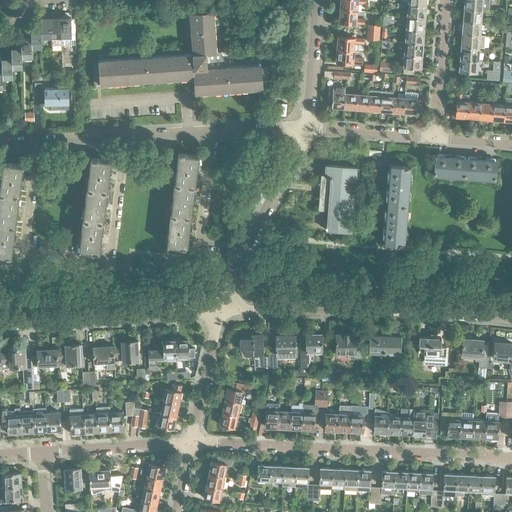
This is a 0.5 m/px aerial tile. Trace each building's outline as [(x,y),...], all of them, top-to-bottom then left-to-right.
[(340,0),(340,9),(358,11),(358,3),(367,3),(366,0),(340,0)] [(489,0),(465,0),(466,1),(465,1),(464,7),(465,7),(465,9),(482,10),(486,11),(489,11),(489,0)] [(216,52),(214,21),(213,5),(191,7),(192,13),(189,13),(192,53),(98,60),(98,63),(92,63),(94,86),(194,79),(195,95),(269,89),(267,67),(261,67),(261,64),(226,67),(221,51),(216,52)] [(426,10),(425,10),(426,6),(409,5),(408,17),(425,19),(425,16),(426,16),(426,10)] [(357,18),(358,11),(340,9),(339,22),(365,24),(365,19),(357,18)] [(464,19),(464,22),(481,23),(482,10),(465,9),(465,14),(464,14),(464,19)] [(41,27),(42,37),(52,37),(51,17),(41,18),(41,27)] [(62,45),(62,17),(51,17),(52,37),(52,45),(62,45)] [(62,17),(62,45),(76,45),(75,20),(71,20),(71,17),(62,17)] [(425,23),(424,23),(425,19),(408,17),(407,30),(424,31),(424,29),(425,29),(425,23)] [(463,32),(463,34),(480,35),(481,23),(464,22),(464,26),(463,26),(462,32),(463,32)] [(367,24),(366,32),(380,33),(380,25),(367,24)] [(31,28),(32,37),(32,47),(42,47),(42,37),(41,27),(31,28)] [(425,35),(423,35),(424,31),(407,30),(406,42),(423,44),(423,42),(424,42),(425,35)] [(380,33),(366,32),(366,39),(379,40),(380,33)] [(462,44),(462,47),(479,48),(480,35),(463,34),(463,38),(462,38),(461,44),(462,44)] [(337,49),(355,51),(355,43),(364,43),(364,38),(338,36),(337,49)] [(22,38),(22,48),(22,57),(32,57),(32,47),(32,37),(22,38)] [(424,48),(422,48),(423,44),(406,42),(405,55),(422,56),(422,54),(423,54),(424,48)] [(461,59),(478,60),(479,48),(462,47),(462,51),(461,51),(460,57),(461,57),(461,59)] [(12,48),(12,58),(12,68),(22,68),(22,57),(22,48),(12,48)] [(354,58),(355,51),(337,49),(336,62),(362,64),(363,59),(354,58)] [(421,61),(422,56),(405,55),(404,68),(421,69),(421,67),(422,67),(422,61),(421,61)] [(2,68),(3,78),(13,78),(12,68),(12,58),(2,58),(2,68)] [(477,74),(478,60),(461,59),(461,64),(460,64),(459,69),(461,69),(461,72),(477,74)] [(379,71),(391,72),(392,62),(380,61),(379,71)] [(363,72),(376,73),(377,65),(364,64),(363,72)] [(502,81),(511,82),(511,74),(511,70),(503,69),(502,81)] [(76,70),(67,70),(68,81),(76,81),(76,70)] [(486,79),(499,80),(500,71),(487,70),(486,79)] [(52,75),(52,79),(52,81),(62,80),(62,72),(51,72),(52,75)] [(343,108),(345,93),(345,87),(345,88),(334,87),(334,86),(333,86),(333,88),(330,88),(330,87),(329,87),(328,99),(329,99),(329,98),(332,99),(332,107),(343,108)] [(68,88),(45,88),(45,105),(52,105),(52,110),(61,109),(61,105),(69,105),(68,88)] [(379,111),(381,96),(381,91),(369,90),(369,95),(367,110),(379,111)] [(276,102),(277,94),(267,93),(266,101),(276,102)] [(355,109),(356,94),(345,93),(343,108),(355,109)] [(367,110),(369,95),(356,94),(355,109),(367,110)] [(468,118),(469,102),(470,95),(458,94),(456,111),(452,111),(452,117),(468,118)] [(379,111),(391,112),(393,97),(381,96),(379,111)] [(391,112),(403,113),(405,98),(393,97),(391,112)] [(511,97),(506,97),(505,104),(503,121),(511,121),(511,97)] [(421,99),(405,98),(403,113),(415,114),(416,106),(421,107),(421,99)] [(468,118),(480,119),(481,103),(469,102),(468,118)] [(480,119),(491,120),(493,104),(481,103),(480,119)] [(503,121),(505,104),(493,104),(491,120),(503,121)] [(33,112),(25,112),(25,121),(34,121),(33,112)] [(175,185),(195,188),(199,157),(179,154),(175,185)] [(464,178),(466,158),(435,156),(434,175),(464,178)] [(87,189),(108,191),(112,161),(91,158),(87,189)] [(496,161),(466,158),(464,178),(494,180),(496,161)] [(0,187),(0,193),(19,196),(24,165),(3,163),(0,187)] [(358,167),(325,165),(325,175),(321,174),(318,209),(328,210),(326,230),(353,232),(358,167)] [(390,165),(389,184),(408,185),(410,166),(390,165)] [(389,184),(387,203),(407,205),(408,185),(389,184)] [(175,185),(171,216),(191,218),(195,188),(175,185)] [(87,189),(83,219),(104,222),(108,191),(87,189)] [(0,224),(15,227),(19,196),(0,193),(0,224)] [(386,222),(406,224),(407,205),(387,203),(386,222)] [(191,218),(171,216),(167,246),(187,248),(191,218)] [(104,222),(83,219),(79,250),(100,253),(104,222)] [(405,243),(406,224),(386,222),(385,242),(405,243)] [(0,255),(11,257),(15,227),(0,224),(0,255)] [(275,351),(268,352),(269,356),(269,368),(277,368),(276,358),(296,358),(296,352),(300,352),(300,348),(299,341),(295,341),(295,334),(286,335),(286,333),(281,333),(281,335),(276,335),(275,335),(276,350),(275,350),(275,351)] [(306,348),(300,348),(300,352),(300,361),(300,366),(300,375),(307,375),(307,363),(309,363),(309,352),(313,352),(322,351),(329,351),(329,342),(322,343),(321,333),(320,333),(320,334),(315,334),(306,334),(306,333),(305,333),(306,340),(306,348)] [(356,334),(336,333),(336,349),(336,353),(354,354),(354,358),(355,358),(361,358),(361,342),(356,342),(356,334)] [(252,339),(240,339),(241,348),(245,348),(245,355),(254,354),(254,370),(255,370),(255,367),(262,367),(262,375),(269,375),(269,368),(269,356),(262,356),(262,354),(262,338),(261,334),(257,334),(256,334),(252,335),(252,337),(252,339)] [(400,354),(401,335),(369,334),(368,353),(400,354)] [(482,347),(483,340),(472,339),(472,338),(470,336),(466,335),(464,337),(464,339),(463,339),(461,355),(475,356),(475,361),(479,361),(477,378),(485,379),(488,347),(482,347)] [(419,336),(418,345),(424,345),(423,354),(424,354),(426,354),(425,361),(445,362),(445,355),(446,346),(441,346),(441,337),(419,336)] [(113,348),(112,348),(113,356),(122,355),(123,362),(139,361),(138,340),(121,341),(122,347),(113,348)] [(162,349),(148,350),(149,365),(149,368),(155,369),(157,358),(163,358),(168,358),(168,360),(176,360),(175,340),(162,341),(162,349)] [(188,340),(175,340),(176,360),(182,360),(182,357),(189,357),(195,357),(194,348),(188,348),(188,344),(188,341),(188,340)] [(494,341),(492,358),(509,360),(508,368),(511,380),(511,379),(511,343),(503,342),(504,341),(494,340),(494,341)] [(57,351),(56,351),(57,365),(66,364),(82,363),(81,343),(72,344),(65,344),(65,350),(64,351),(57,351)] [(94,346),(93,346),(94,363),(107,362),(107,369),(115,368),(115,362),(114,362),(113,356),(112,348),(113,348),(113,345),(112,345),(112,346),(102,346),(101,346),(94,347),(94,346)] [(1,354),(0,354),(1,368),(2,368),(10,367),(10,368),(26,367),(26,366),(25,347),(9,348),(9,354),(1,354)] [(37,355),(31,356),(32,366),(38,366),(57,365),(56,351),(57,351),(57,348),(45,349),(36,350),(37,355)] [(136,369),(137,383),(144,382),(145,375),(144,368),(136,369)] [(181,371),(167,373),(167,379),(182,378),(181,371)] [(223,394),(223,398),(225,398),(225,399),(225,400),(240,403),(242,392),(249,393),(251,385),(237,382),(235,388),(227,387),(227,388),(226,388),(225,393),(226,393),(226,394),(223,394)] [(166,388),(163,400),(168,401),(179,404),(180,398),(181,398),(182,393),(181,393),(181,391),(180,391),(181,385),(173,383),(172,389),(166,388)] [(437,387),(430,387),(430,391),(433,391),(435,394),(435,396),(439,397),(439,389),(437,387)] [(264,399),(257,397),(255,406),(262,408),(264,399)] [(163,400),(160,413),(168,414),(176,416),(179,404),(168,401),(163,400)] [(225,400),(222,412),(237,415),(240,403),(225,400)] [(126,416),(132,415),(133,406),(133,407),(134,401),(125,401),(126,416)] [(485,420),(484,437),(485,437),(497,438),(498,417),(503,418),(505,418),(506,401),(498,401),(498,413),(485,412),(485,420)] [(290,411),(290,428),(297,428),(301,428),(302,411),(303,411),(303,405),(303,404),(303,402),(302,402),(298,402),(298,405),(291,404),(291,411),(290,411)] [(266,410),(265,426),(278,427),(279,410),(279,404),(267,403),(266,410)] [(302,411),(301,428),(314,429),(315,413),(318,413),(318,406),(314,406),(314,404),(303,404),(303,405),(303,411),(302,411)] [(96,412),(97,431),(97,432),(98,432),(110,431),(110,430),(109,411),(109,406),(96,407),(96,412)] [(139,408),(133,407),(133,406),(132,415),(133,415),(131,425),(136,426),(139,408)] [(45,407),(32,408),(32,409),(32,413),(34,431),(34,432),(35,432),(47,431),(47,430),(46,412),(45,407)] [(338,414),(337,430),(349,431),(350,414),(350,407),(338,407),(338,414)] [(373,424),(373,432),(379,432),(379,434),(385,434),(385,432),(386,432),(387,413),(387,411),(374,407),(373,424)] [(6,408),(0,409),(1,428),(7,427),(7,434),(21,433),(21,432),(20,414),(6,415),(6,408)] [(82,408),(69,409),(71,433),(84,433),(84,432),(82,413),(83,413),(82,408)] [(145,427),(147,410),(141,408),(138,426),(145,427)] [(400,416),(399,433),(411,434),(412,414),(413,408),(400,408),(400,416)] [(412,414),(411,434),(413,434),(413,435),(419,436),(419,434),(425,434),(425,427),(425,425),(427,425),(428,425),(428,427),(437,427),(438,413),(433,413),(433,410),(413,408),(412,414)] [(32,409),(19,410),(20,414),(21,432),(21,433),(34,432),(34,431),(32,413),(32,409)] [(279,410),(278,427),(290,428),(290,411),(279,410)] [(59,411),(46,412),(47,430),(47,431),(48,431),(60,430),(61,430),(59,411)] [(122,411),(109,411),(110,430),(110,431),(111,431),(123,430),(124,430),(122,411)] [(252,411),(251,418),(255,419),(258,419),(259,413),(252,411)] [(440,411),(440,429),(444,429),(444,433),(447,434),(447,435),(459,436),(460,419),(460,412),(440,411)] [(83,413),(82,413),(84,432),(84,433),(97,432),(97,431),(96,412),(83,413)] [(222,412),(219,424),(235,428),(237,415),(222,412)] [(156,424),(155,430),(164,432),(165,427),(173,429),(174,427),(175,427),(176,422),(175,422),(176,416),(168,414),(160,413),(158,425),(156,424)] [(326,413),(325,429),(337,430),(338,414),(326,413)] [(387,413),(386,432),(399,433),(400,416),(392,415),(392,413),(387,413)] [(350,414),(349,431),(362,431),(363,415),(350,414)] [(249,417),(248,422),(250,422),(249,428),(256,430),(258,419),(255,419),(251,418),(249,417)] [(460,419),(459,436),(472,436),(473,420),(460,419)] [(473,420),(472,436),(484,437),(485,420),(473,420)] [(210,467),(209,473),(224,476),(227,464),(231,465),(232,459),(220,457),(218,456),(217,461),(211,460),(211,462),(210,462),(209,467),(210,467)] [(142,474),(146,475),(162,478),(164,473),(165,473),(166,468),(165,468),(165,466),(163,466),(164,460),(163,459),(161,459),(156,460),(155,464),(149,462),(147,471),(143,470),(142,474)] [(126,471),(130,472),(137,473),(138,467),(132,466),(132,464),(128,463),(126,471)] [(251,470),(248,486),(264,490),(265,485),(269,485),(269,480),(270,465),(258,464),(257,470),(251,470)] [(270,465),(269,480),(282,480),(283,465),(270,465)] [(283,465),(282,480),(282,486),(294,486),(295,466),(294,466),(283,465)] [(295,466),(294,486),(307,487),(306,499),(312,499),(313,484),(308,484),(307,484),(308,467),(295,466)] [(313,484),(312,499),(313,499),(312,503),(318,503),(318,500),(319,488),(331,489),(332,483),(331,483),(332,468),(320,467),(319,482),(319,484),(313,484)] [(66,468),(64,469),(65,489),(81,488),(81,481),(89,481),(89,473),(88,473),(80,474),(80,468),(79,468),(69,468),(66,468)] [(332,468),(331,483),(332,483),(344,483),(345,468),(332,468)] [(344,483),(344,490),(356,490),(357,469),(345,468),(344,483)] [(108,469),(88,471),(88,473),(89,473),(89,481),(89,487),(105,486),(105,495),(109,495),(110,507),(116,507),(119,494),(120,489),(121,485),(115,485),(109,485),(108,469)] [(357,469),(356,490),(369,491),(368,502),(374,502),(375,487),(370,487),(370,470),(357,469)] [(0,470),(0,487),(2,487),(21,486),(21,472),(11,473),(11,470),(0,470)] [(375,487),(374,502),(380,503),(381,493),(394,494),(394,486),(395,471),(382,470),(381,487),(375,487)] [(395,471),(394,486),(406,487),(408,471),(395,471)] [(406,487),(406,491),(419,491),(420,472),(408,471),(406,487)] [(419,491),(419,493),(431,494),(431,506),(437,506),(437,490),(431,490),(431,488),(432,488),(432,473),(420,472),(419,491)] [(123,473),(114,473),(115,485),(121,485),(123,473)] [(207,479),(206,485),(221,489),(224,476),(209,473),(207,479)] [(444,473),(443,490),(443,495),(455,496),(455,495),(456,474),(444,473)] [(456,474),(455,495),(463,495),(463,489),(468,490),(469,474),(456,474)] [(469,474),(468,490),(481,490),(482,475),(478,475),(469,474)] [(146,475),(144,487),(160,491),(162,478),(146,475)] [(481,490),(480,496),(481,496),(486,496),(486,493),(494,493),(495,476),(482,475),(481,490)] [(206,485),(203,497),(219,501),(221,489),(206,485)] [(2,487),(0,487),(0,503),(9,503),(13,502),(12,502),(12,500),(22,499),(21,486),(2,487)] [(144,487),(141,499),(157,503),(160,491),(144,487)] [(124,489),(123,496),(131,497),(132,490),(124,489)] [(122,506),(121,511),(155,511),(157,509),(156,509),(157,503),(141,499),(140,504),(136,503),(134,509),(122,506)]
